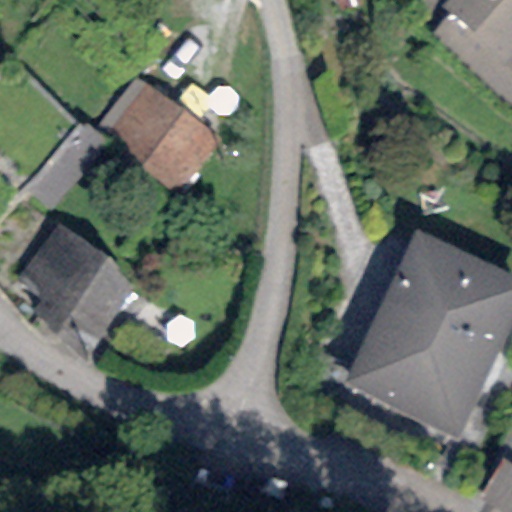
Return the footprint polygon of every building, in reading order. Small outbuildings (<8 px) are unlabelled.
[(511,0),(448,0),(441,8),(449,16),(432,35),(511,108),(511,0)] [(222,149),(146,88),(100,146),(176,206),(222,149)] [(511,320),(511,278),(416,230),(341,386),(457,439),(511,320)] [(136,296),(60,236),(14,293),(91,354),(136,296)] [(511,441),(497,465),(511,475),(511,441)] [(511,511),(511,475),(497,466),(470,506),(479,511),(511,511)]
